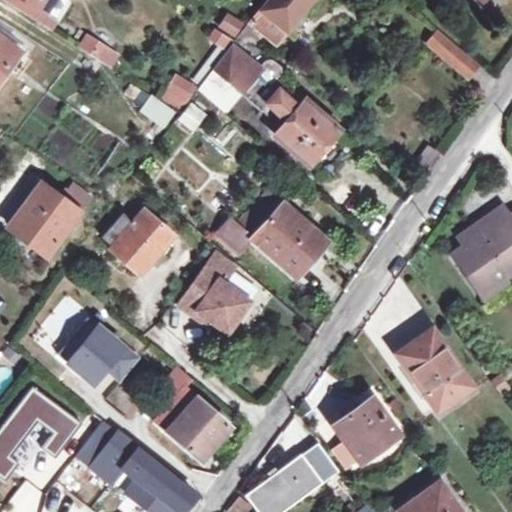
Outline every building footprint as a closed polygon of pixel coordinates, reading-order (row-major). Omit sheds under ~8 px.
[(22,0),(50,18),(61,0),(22,0)] [(278,46),(295,24),(300,29),(308,19),(303,14),(313,0),(271,0),(263,12),(259,10),(250,22),(278,46)] [(205,39),(222,50),(241,22),(225,10),(205,39)] [(477,63),(438,30),(424,45),(463,78),(477,63)] [(83,32),(74,48),(111,67),(120,51),(83,32)] [(0,78),(19,53),(0,37),(0,78)] [(258,70),(258,69),(230,47),(198,89),(226,114),(244,94),(263,109),(268,101),(282,113),(293,100),(273,81),(271,79),(270,79),(258,70)] [(267,59),(258,69),(258,70),(270,79),(271,79),(280,69),(267,59)] [(180,109),(194,84),(171,72),(157,97),(180,109)] [(142,109),(153,116),(161,103),(152,96),(142,109)] [(274,136),(308,164),(338,129),(305,100),(274,136)] [(182,119),(191,126),(203,109),(194,102),(182,119)] [(161,103),(153,116),(156,119),(147,132),(157,139),(176,113),(161,103)] [(9,227),(47,256),(80,213),(79,213),(89,199),(76,189),(65,203),(42,185),(9,227)] [(267,190),(251,208),(266,220),(282,202),(267,190)] [(133,201),(123,212),(134,222),(144,210),(133,201)] [(266,220),(251,208),(238,224),(232,219),(218,235),(237,252),(250,237),(294,274),(325,237),(283,201),(282,202),(266,220)] [(504,207),(470,231),(476,239),(467,246),(454,255),(482,294),(511,273),(511,219),(510,217),(504,207)] [(134,222),(123,212),(101,238),(112,246),(109,250),(139,275),(173,235),(144,210),(134,222)] [(461,237),(467,246),(476,239),(470,231),(461,237)] [(196,312),(207,320),(226,333),(248,302),(216,279),(227,263),(214,254),(178,306),(192,317),(196,312)] [(203,325),(207,320),(196,312),(192,317),(203,325)] [(88,317),(58,354),(94,383),(107,367),(122,379),(139,358),(88,317)] [(397,354),(403,363),(399,366),(421,397),(425,394),(436,409),(470,385),(431,329),(397,354)] [(192,378),(178,367),(159,389),(172,401),(185,386),(192,378)] [(82,423),(31,385),(0,426),(0,477),(5,481),(19,462),(11,457),(37,422),(52,433),(41,448),(55,458),(82,423)] [(155,419),(200,460),(230,427),(185,386),(172,401),(155,419)] [(356,459),(359,462),(399,434),(372,395),(331,424),(343,440),(356,459)] [(122,466),(140,480),(176,507),(182,511),(196,511),(205,501),(102,421),(76,455),(111,483),(122,466)] [(345,466),(356,459),(343,440),(332,449),(345,466)] [(341,471),(318,442),(303,454),(324,483),(341,471)] [(303,454),(246,495),(258,511),(282,511),(324,483),(303,454)] [(172,511),(176,507),(140,480),(129,494),(152,511),(172,511)] [(397,510),(397,511),(461,511),(440,480),(397,510)] [(230,511),(244,511),(249,506),(241,499),(230,511)]
